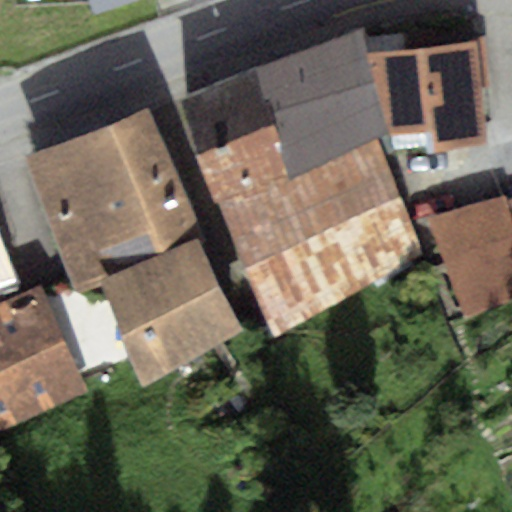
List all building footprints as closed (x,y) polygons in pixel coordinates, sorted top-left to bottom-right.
[(87,0),(93,16),(140,0),(87,0)] [(360,27),(255,67),(295,176),(377,137),(388,131),(366,50),(360,27)] [(489,145),(472,40),(366,50),(388,131),(390,138),(432,130),(433,150),(489,145)] [(295,176),(255,67),(180,99),(218,204),(295,176)] [(149,105),(23,158),(78,288),(100,279),(199,238),(204,236),(149,105)] [(295,176),(218,204),(274,339),(423,253),(377,137),(295,176)] [(504,195),(429,221),(465,321),(511,297),(511,201),(505,203),(504,195)] [(0,232),(0,286),(17,280),(0,232)] [(199,238),(100,279),(143,388),(244,329),(199,238)] [(0,433),(88,390),(38,286),(0,303),(0,433)]
